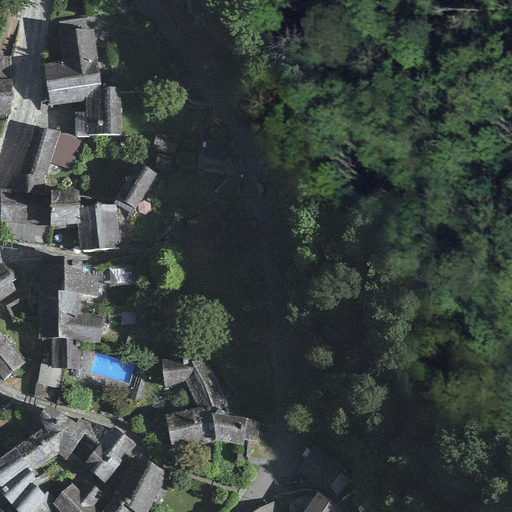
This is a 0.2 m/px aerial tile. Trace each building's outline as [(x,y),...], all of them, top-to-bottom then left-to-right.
[(219,0),(188,0),(189,13),(216,21),(219,0)] [(101,17),(58,23),(63,62),(44,65),(49,107),(85,103),(103,100),(102,88),(96,48),(105,47),(101,17)] [(10,56),(0,56),(0,77),(11,77),(10,56)] [(12,80),(0,80),(0,114),(11,114),(12,80)] [(121,87),(102,88),(103,100),(85,103),(85,113),(75,113),(74,136),(121,135),(121,87)] [(35,126),(19,176),(44,177),(49,163),(60,133),(35,126)] [(84,143),(60,133),(49,163),(72,170),(84,143)] [(232,145),(208,141),(206,152),(200,151),(196,170),(227,176),(232,145)] [(156,174),(136,162),(112,202),(133,214),(156,174)] [(19,176),(13,176),(12,190),(12,193),(43,194),(43,189),(44,177),(19,176)] [(12,193),(12,190),(0,189),(0,218),(0,222),(51,226),(49,190),(43,189),(43,194),(12,193)] [(77,189),(49,190),(51,226),(77,225),(79,225),(78,208),(77,189)] [(116,206),(78,208),(79,225),(77,225),(78,250),(118,248),(116,206)] [(51,245),(51,226),(0,222),(1,238),(51,245)] [(82,260),(39,258),(38,294),(77,296),(98,297),(99,276),(81,275),(82,260)] [(3,262),(0,263),(0,301),(16,291),(11,281),(15,280),(3,262)] [(36,339),(51,340),(51,366),(51,369),(63,369),(79,369),(79,341),(100,342),(101,314),(77,313),(77,296),(38,294),(36,339)] [(0,334),(0,376),(3,380),(25,361),(0,334)] [(208,355),(161,359),(164,389),(185,382),(198,408),(165,413),(173,451),(216,441),(243,447),(244,441),(271,445),(274,422),(230,416),(208,355)] [(55,402),(63,369),(51,369),(51,366),(40,364),(32,398),(55,402)] [(75,423),(47,407),(38,417),(42,430),(58,455),(66,461),(84,434),(97,446),(109,432),(78,419),(75,423)] [(136,446),(113,427),(109,432),(97,446),(81,465),(104,484),(136,446)] [(42,430),(15,447),(31,473),(58,455),(42,430)] [(15,447),(0,457),(0,493),(15,510),(16,511),(50,511),(55,507),(52,504),(56,500),(47,492),(43,495),(31,473),(15,447)] [(342,466),(313,447),(296,472),(325,490),(342,466)] [(146,511),(164,472),(137,456),(113,497),(133,511),(146,511)] [(101,511),(111,500),(94,487),(88,480),(79,490),(72,482),(56,500),(52,504),(55,507),(58,511),(101,511)] [(341,511),(343,510),(317,492),(302,511),(341,511)] [(133,511),(113,497),(111,500),(101,511),(133,511)] [(279,511),(272,501),(254,511),(279,511)]
